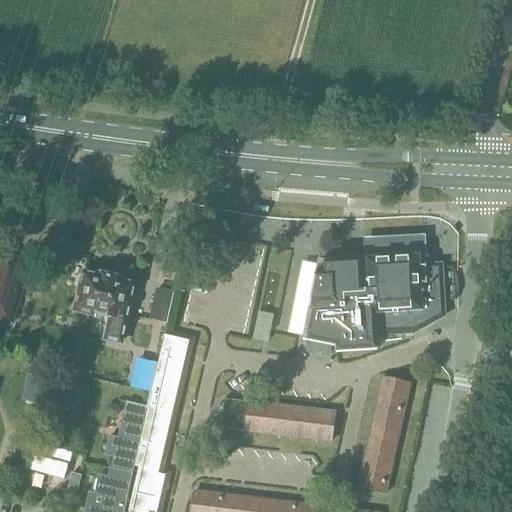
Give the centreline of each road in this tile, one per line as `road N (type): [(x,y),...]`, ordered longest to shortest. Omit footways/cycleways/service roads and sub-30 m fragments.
road 1 (unclassified): [(482,170),(470,342),(439,511)]
road 2 (primary): [(278,160),(0,121)]
road 3 (primary): [(482,170),(278,160)]
road 4 (unclassified): [(314,0),(278,160)]
